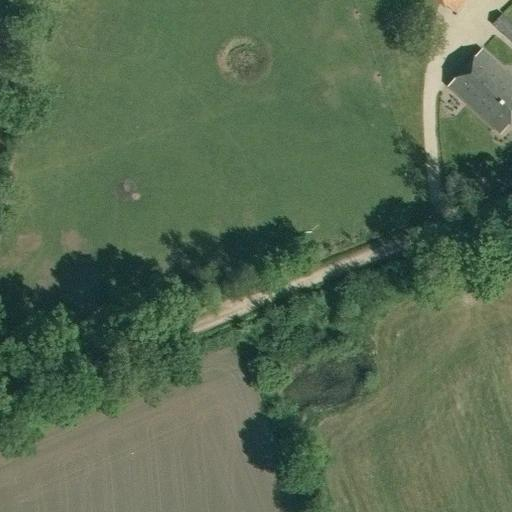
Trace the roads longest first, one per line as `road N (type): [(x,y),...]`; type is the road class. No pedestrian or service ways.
road 1 (track): [(0,397),(257,299)]
road 2 (unclassified): [(511,205),(257,299)]
road 3 (track): [(27,0),(0,139)]
